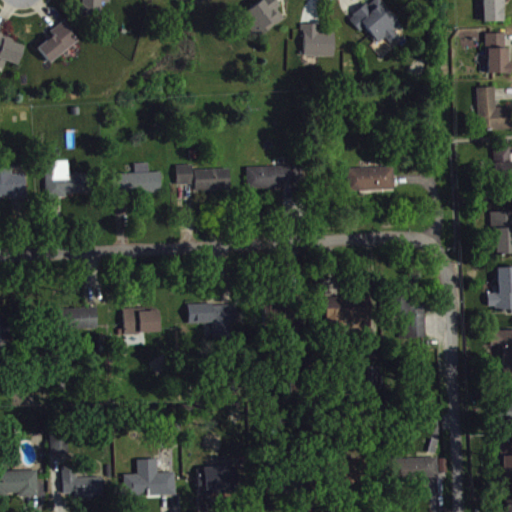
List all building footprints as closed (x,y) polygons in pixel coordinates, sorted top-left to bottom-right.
[(80,0),(80,16),(104,17),(104,0),(80,0)] [(258,41),(287,22),(280,11),(283,9),(276,0),(265,0),(241,16),(258,41)] [(404,26),(380,0),(375,0),(351,22),(362,34),(367,30),(381,46),(386,41),(392,47),(401,38),(396,33),(404,26)] [(507,24),(506,0),(483,0),(484,24),(507,24)] [(54,38),(40,49),(52,65),(81,43),(66,23),(51,34),(54,38)] [(337,35),(322,35),(323,27),(306,26),(305,59),(336,59),(337,35)] [(21,67),(26,48),(6,42),(8,36),(0,34),(0,73),(5,75),(8,64),(21,67)] [(489,75),(510,75),(509,36),(488,36),(489,75)] [(479,90),(481,133),(511,132),(511,109),(498,110),(497,90),(479,90)] [(499,197),(511,196),(511,159),(511,149),(497,149),(499,197)] [(91,197),(90,175),(70,176),(70,163),(56,164),(56,168),(46,168),(47,198),(91,197)] [(163,175),(151,175),(151,165),(137,166),(137,176),(116,176),(117,196),(163,195),(163,175)] [(178,187),(196,187),(195,167),(177,168),(178,187)] [(302,168),(248,170),(249,190),(303,189),(302,168)] [(350,194),(397,192),(396,169),(349,171),(350,194)] [(196,172),(197,194),(232,193),(232,171),(196,172)] [(511,256),(511,213),(494,214),(495,244),(490,244),(491,257),(511,256)] [(511,269),(498,270),(499,296),(490,296),(490,312),(511,311),(511,269)] [(325,300),(327,325),(373,323),(372,298),(325,300)] [(427,302),(398,304),(401,342),(429,340),(427,302)] [(190,308),(191,326),(214,326),(214,337),(234,336),(234,327),(242,326),(242,306),(190,308)] [(99,310),(62,311),(62,332),(100,331),(99,310)] [(125,311),(126,337),(162,335),(161,313),(141,314),(141,311),(125,311)] [(511,374),(511,332),(493,333),(493,359),(504,358),(504,375),(511,374)] [(383,391),(383,346),(364,346),(365,391),(383,391)] [(511,399),(500,400),(500,429),(511,428),(511,399)] [(70,455),(70,437),(52,437),(52,456),(70,455)] [(439,460),(399,461),(400,480),(440,478),(439,460)] [(178,498),(177,475),(160,475),(159,462),(139,463),(139,477),(126,477),(127,500),(178,498)] [(200,496),(231,496),(230,469),(199,470),(200,496)] [(104,480),(78,480),(78,471),(65,471),(65,496),(77,496),(77,499),(105,499),(104,480)] [(40,473),(0,473),(0,497),(40,496),(40,473)]
